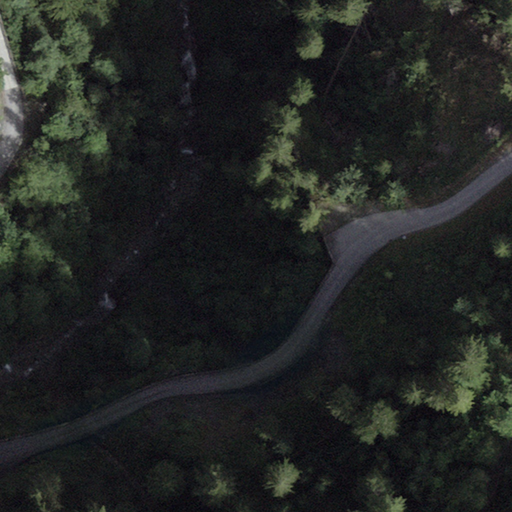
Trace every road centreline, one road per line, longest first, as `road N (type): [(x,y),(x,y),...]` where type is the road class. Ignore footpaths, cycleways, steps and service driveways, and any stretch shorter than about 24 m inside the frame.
road 1 (unclassified): [(511,162),(452,208),(379,234),(274,364),(148,392),(68,434),(0,455)]
road 2 (unclassified): [(0,170),(17,120),(0,54)]
